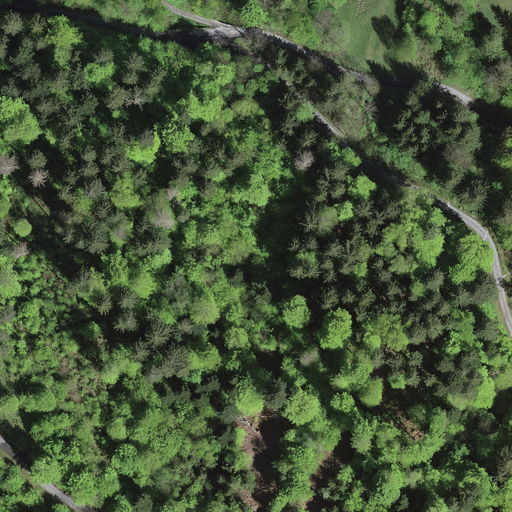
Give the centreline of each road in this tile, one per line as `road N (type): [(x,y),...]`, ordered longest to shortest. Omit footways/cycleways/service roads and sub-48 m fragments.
road 1 (tertiary): [(511,126),(439,86),(342,72),(263,34),(173,37),(0,1)]
road 2 (track): [(223,32),(366,163),(483,233),(511,326)]
